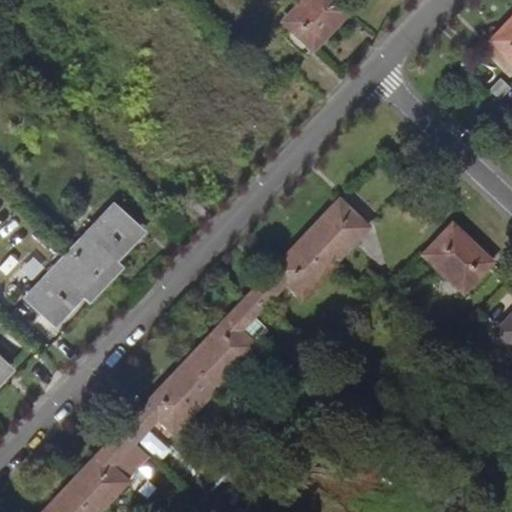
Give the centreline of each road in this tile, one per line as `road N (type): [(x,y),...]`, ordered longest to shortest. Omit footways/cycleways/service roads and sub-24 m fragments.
road 1 (residential): [(0,460),(376,69)]
road 2 (residential): [(511,199),(376,69)]
